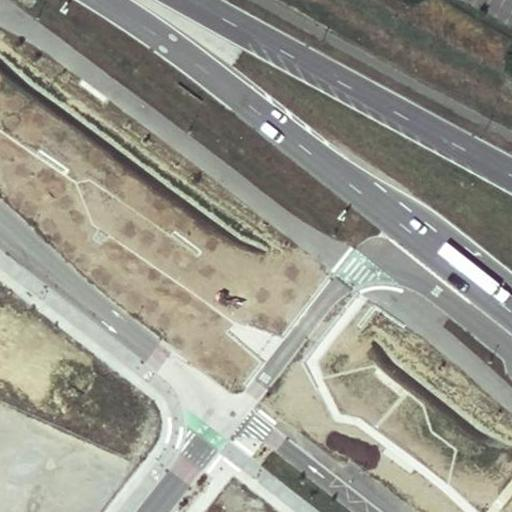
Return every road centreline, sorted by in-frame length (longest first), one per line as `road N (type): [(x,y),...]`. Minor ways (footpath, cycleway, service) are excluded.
road 1 (primary): [(104,0),(511,307)]
road 2 (primary): [(511,175),(187,0)]
road 3 (residential): [(0,229),(198,391),(235,412)]
road 4 (residential): [(368,511),(235,412)]
road 5 (residential): [(235,412),(156,511)]
